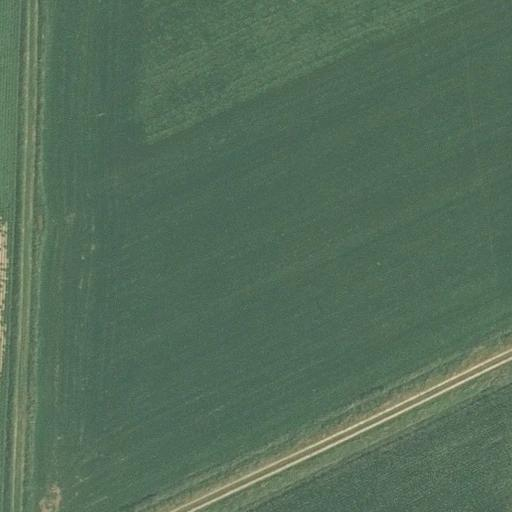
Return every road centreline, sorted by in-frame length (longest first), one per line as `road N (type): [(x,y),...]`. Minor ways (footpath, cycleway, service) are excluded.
road 1 (track): [(36,0),(25,511)]
road 2 (track): [(184,511),(511,350)]
